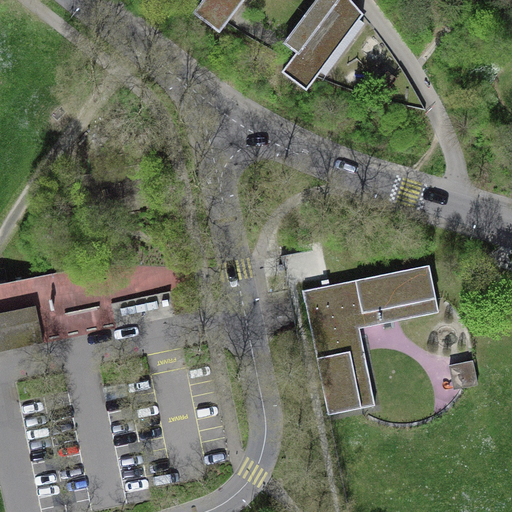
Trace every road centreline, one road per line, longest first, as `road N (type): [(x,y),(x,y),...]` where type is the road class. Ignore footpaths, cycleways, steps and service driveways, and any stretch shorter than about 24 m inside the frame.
road 1 (residential): [(229,119),(219,188),(265,438),(249,482),(208,511)]
road 2 (residential): [(511,223),(337,171),(229,119)]
road 3 (residential): [(229,119),(81,0)]
